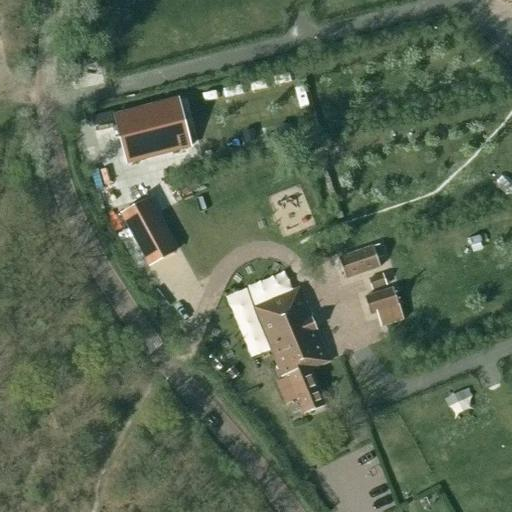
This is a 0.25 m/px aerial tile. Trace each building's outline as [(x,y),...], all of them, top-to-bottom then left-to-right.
[(178,100),(114,117),(127,164),(190,148),(178,100)] [(176,253),(149,201),(122,216),(150,267),(176,253)] [(380,269),(373,247),(337,259),(345,281),(380,269)] [(384,286),(381,278),(370,281),(373,289),(384,286)] [(404,319),(394,288),(366,298),(371,315),(376,314),(380,327),(404,319)] [(332,364),(301,290),(254,310),(284,382),(279,384),(287,404),(298,399),(305,417),(327,408),(312,372),(332,364)] [(238,376),(233,369),(226,375),(232,382),(238,376)]
